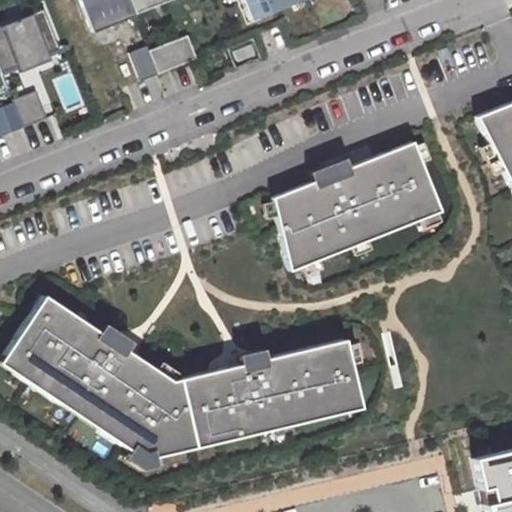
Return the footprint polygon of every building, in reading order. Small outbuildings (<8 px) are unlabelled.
[(78,0),(92,32),(134,15),(133,13),(165,0),(78,0)] [(241,0),(250,20),(298,0),(241,0)] [(0,25),(0,70),(58,47),(42,8),(0,25)] [(186,34),(177,38),(186,61),(195,57),(186,34)] [(177,38),(147,50),(157,72),(186,61),(177,38)] [(251,43),(233,50),(237,60),(254,53),(251,43)] [(67,44),(58,47),(0,70),(0,71),(1,75),(69,48),(67,44)] [(146,46),(128,53),(139,80),(157,73),(157,72),(147,50),(146,46)] [(11,99),(12,102),(22,127),(45,117),(34,90),(11,99)] [(511,101),(474,116),(511,192),(511,101)] [(12,102),(0,106),(0,135),(22,127),(12,102)] [(437,211),(409,142),(270,198),(287,270),(437,211)] [(168,380),(40,296),(1,354),(17,364),(11,373),(140,459),(192,447),(190,436),(216,431),(218,440),(247,434),(244,423),(269,418),(271,428),(331,413),(329,404),(355,397),(341,339),(168,380)] [(0,355),(0,365),(11,373),(17,364),(1,354),(0,355)] [(329,404),(331,413),(357,407),(355,397),(329,404)] [(244,423),(247,434),(271,428),(269,418),(244,423)] [(190,436),(192,447),(218,440),(216,431),(190,436)] [(511,511),(511,448),(470,458),(483,511),(511,511)]
